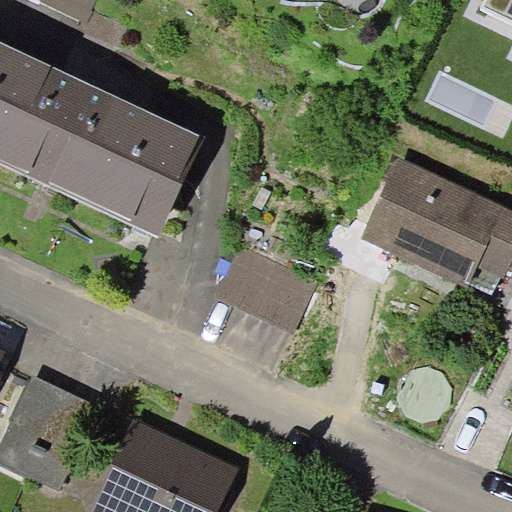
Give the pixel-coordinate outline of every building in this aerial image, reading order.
[(511,0),(484,0),(480,9),(511,24),(511,0)] [(202,134),(0,40),(0,160),(156,232),(202,134)] [(511,260),(511,208),(399,156),(361,238),(467,287),(469,283),(478,265),(501,276),(504,277),(511,260)] [(318,282),(240,247),(217,298),(294,333),(318,282)] [(478,265),(469,283),(492,294),(501,276),(478,265)] [(66,390),(32,375),(0,442),(0,462),(26,475),(66,390)] [(99,406),(66,390),(26,475),(60,490),(99,406)] [(218,511),(240,466),(135,417),(90,511),(218,511)]
